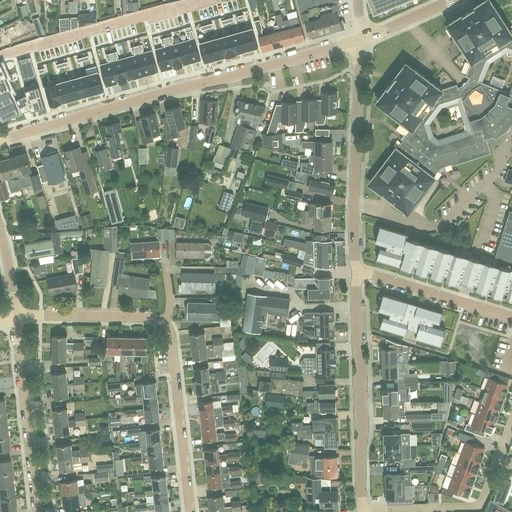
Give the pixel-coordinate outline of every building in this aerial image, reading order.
[(247,0),(250,9),(257,7),(254,0),(247,0)] [(326,33),(316,0),(296,0),(303,22),(305,21),(310,37),(326,33)] [(316,0),(326,33),(342,28),(337,12),(340,11),(338,4),(340,4),(338,0),(316,0)] [(369,0),(374,12),(404,0),(369,0)] [(492,8),(486,0),(485,0),(451,23),(456,31),(453,33),(472,62),(466,77),(470,78),(478,81),(486,60),(507,47),(511,48),(511,31),(495,6),(492,8)] [(137,11),(137,3),(128,3),(129,11),(137,11)] [(22,17),(29,14),(26,5),(19,7),(22,17)] [(196,24),(203,24),(202,11),(195,12),(196,24)] [(87,14),(78,15),(79,24),(88,23),(87,14)] [(283,21),(281,14),(275,16),(278,26),(278,25),(284,46),(295,43),(288,20),(283,21)] [(121,17),(121,28),(129,28),(129,17),(121,17)] [(295,43),(305,40),(299,17),(288,20),(295,43)] [(60,19),(60,33),(69,30),(72,29),(71,18),(60,19)] [(31,24),(26,19),(22,24),(27,28),(31,24)] [(263,36),(262,31),(263,30),(260,21),(255,22),(263,52),(274,49),(270,34),(263,36)] [(274,49),(284,46),(278,25),(278,26),(273,27),(275,33),(270,34),(274,49)] [(255,39),(246,41),(249,52),(258,50),(255,39)] [(246,41),(237,44),(241,55),(249,52),(246,41)] [(237,44),(227,47),(230,58),(241,55),(237,44)] [(56,53),(67,51),(65,45),(55,47),(56,53)] [(227,47),(218,49),(222,60),(230,58),(227,47)] [(218,49),(211,51),(214,63),(222,60),(218,49)] [(205,53),(195,55),(198,66),(208,64),(205,53)] [(195,55),(187,58),(190,69),(198,66),(195,55)] [(187,58),(179,60),(182,71),(190,69),(187,58)] [(172,60),(162,63),(166,76),(175,74),(172,60)] [(162,63),(150,66),(154,79),(166,76),(162,63)] [(150,66),(140,69),(143,82),(154,79),(150,66)] [(413,72),(404,66),(379,99),(387,105),(385,108),(412,129),(405,139),(424,154),(433,142),(429,139),(424,123),(439,104),(461,96),(459,89),(457,85),(442,89),(415,69),(413,72)] [(140,69),(129,72),(133,85),(143,82),(140,69)] [(121,72),(109,75),(113,91),(125,87),(121,72)] [(109,75),(97,79),(102,94),(113,91),(109,75)] [(496,139),(511,123),(511,114),(511,94),(478,81),(470,78),(469,82),(463,88),(459,89),(461,96),(473,134),(475,141),(486,137),(493,135),(496,139)] [(97,79),(85,82),(90,98),(102,94),(97,79)] [(85,82),(74,85),(79,101),(90,98),(85,82)] [(6,83),(0,84),(0,100),(3,110),(27,101),(24,95),(17,97),(18,101),(13,103),(6,83)] [(74,85),(63,89),(68,104),(79,101),(74,85)] [(317,120),(316,120),(316,124),(324,124),(326,117),(326,113),(337,113),(337,107),(339,107),(339,100),(337,100),(337,92),(323,92),(323,101),(317,101),(317,120)] [(317,120),(317,101),(317,99),(303,99),(303,111),(297,110),(297,123),(296,123),(296,133),(303,132),(306,123),(306,120),(316,120),(317,120)] [(217,121),(218,101),(201,100),(200,120),(200,123),(207,123),(207,127),(209,127),(207,135),(205,142),(212,144),(214,138),(217,129),(216,128),(217,121)] [(250,129),(252,121),(255,105),(239,101),(236,117),(242,119),(241,125),(240,124),(232,145),(233,146),(239,148),(240,148),(243,139),(244,140),(248,128),(250,129)] [(280,123),(296,123),(297,123),(297,110),(297,102),(283,102),(283,108),(282,108),(276,106),(267,135),(276,134),(280,123)] [(243,139),(240,148),(249,151),(252,142),(256,131),(259,122),(262,123),(266,107),(255,105),(252,121),(250,129),(248,128),(244,140),(243,139)] [(174,138),(179,136),(177,128),(186,126),(180,106),(167,110),(174,138)] [(143,144),(154,141),(153,135),(161,133),(155,113),(142,117),(145,128),(139,130),(143,144)] [(107,126),(110,136),(107,136),(112,157),(116,156),(123,154),(122,148),(121,148),(118,139),(124,138),(120,122),(107,126)] [(274,150),(279,149),(278,134),(276,134),(267,135),(263,135),(264,147),(273,146),(274,150)] [(475,141),(473,134),(437,145),(433,142),(424,154),(441,168),(443,167),(451,164),(452,166),(491,153),(486,137),(475,141)] [(441,168),(424,154),(405,139),(397,149),(396,148),(376,175),(379,177),(372,186),(405,212),(411,203),(414,206),(435,178),(434,177),(439,170),(441,168)] [(333,157),(333,142),(316,142),(310,141),(302,141),(302,147),(310,147),(310,148),(316,148),(316,156),(309,156),(333,157)] [(236,157),(239,148),(233,146),(229,155),(236,157)] [(177,166),(179,148),(169,147),(167,165),(177,166)] [(85,165),(80,148),(65,152),(71,171),(79,169),(87,195),(98,192),(90,164),(85,165)] [(109,161),(106,149),(96,152),(99,163),(109,161)] [(19,177),(20,179),(22,188),(22,186),(33,183),(31,176),(30,171),(32,170),(27,153),(13,157),(19,177)] [(40,173),(42,183),(49,181),(64,177),(58,154),(43,158),(44,164),(38,166),(40,173)] [(223,169),(226,160),(215,156),(212,165),(223,169)] [(333,170),(333,157),(309,156),(309,163),(301,163),(301,171),(315,175),(316,170),(333,170)] [(19,177),(13,157),(0,160),(0,167),(3,179),(7,178),(11,192),(22,188),(19,179),(15,180),(15,178),(19,177)] [(216,176),(218,170),(210,167),(208,173),(216,176)] [(40,173),(31,176),(33,183),(35,191),(44,188),(42,183),(40,173)] [(304,182),(309,183),(308,189),(309,189),(333,195),(336,182),(320,178),(320,177),(307,173),(306,173),(304,182)] [(287,188),(289,180),(269,175),(267,183),(287,188)] [(0,192),(2,200),(10,197),(6,181),(0,182),(0,192)] [(302,201),(304,193),(288,189),(286,197),(302,201)] [(266,221),(269,207),(246,202),(243,215),(266,221)] [(331,217),(331,203),(309,203),(309,210),(302,210),(302,213),(300,213),(300,216),(302,217),(331,217)] [(242,215),(244,208),(237,206),(235,212),(242,215)] [(74,213),(60,217),(63,228),(71,228),(78,227),(76,218),(74,213)] [(84,228),(93,225),(90,214),(81,217),(84,228)] [(302,217),(300,216),(300,219),(302,219),(302,223),(309,223),(310,223),(316,223),(316,229),(331,229),(331,217),(302,217)] [(275,237),(278,224),(252,218),(249,230),(262,234),(275,237)] [(117,251),(117,238),(117,226),(105,228),(105,237),(104,250),(91,248),(90,257),(94,258),(92,285),(106,286),(109,250),(117,251)] [(469,260),(471,252),(455,247),(453,256),(403,240),(405,234),(408,235),(408,234),(380,226),(375,242),(381,244),(377,259),(401,266),(401,267),(462,285),(463,281),(472,284),(471,288),(511,300),(511,273),(494,268),(497,260),(481,255),(479,263),(469,260)] [(158,240),(166,239),(167,239),(165,228),(157,229),(158,240)] [(167,239),(175,238),(175,229),(170,229),(165,228),(167,239)] [(511,229),(505,228),(496,256),(511,261),(511,229)] [(307,238),(308,230),(295,229),(294,237),(307,238)] [(61,239),(84,237),(83,230),(60,232),(61,239)] [(226,237),(226,239),(233,241),(235,232),(228,230),(226,237)] [(313,234),(313,241),(306,241),(306,249),(315,249),(315,252),(332,256),(331,242),(329,242),(329,234),(313,234)] [(224,244),(226,239),(226,237),(218,235),(217,239),(220,243),(224,244)] [(28,259),(55,254),(52,239),(25,244),(28,259)] [(133,258),(160,256),(159,242),(132,243),(133,258)] [(205,243),(178,242),(177,257),(209,258),(212,255),(212,246),(209,243),(205,243)] [(282,258),(283,253),(276,251),(274,256),(273,260),(276,261),(281,262),(281,261),(282,258)] [(332,268),(332,256),(315,252),(315,254),(306,252),(305,251),(303,259),(283,253),(282,258),(281,261),(281,262),(295,266),(295,265),(302,267),(304,263),(315,266),(332,268)] [(256,256),(254,268),(253,274),(263,276),(267,258),(256,256)] [(84,257),(72,259),(74,274),(48,279),(51,294),(78,288),(75,274),(84,273),(84,268),(84,257)] [(125,260),(121,260),(117,259),(116,259),(115,265),(114,275),(121,277),(122,277),(124,264),(125,260)] [(216,293),(216,274),(215,274),(183,274),(183,284),(180,284),(179,293),(191,293),(192,290),(209,291),(209,293),(216,293)] [(122,277),(121,277),(119,286),(119,292),(147,297),(150,279),(140,278),(140,280),(122,277)] [(332,288),(332,278),(317,279),(317,283),(303,283),(303,279),(296,279),(296,289),(304,288),(304,289),(311,289),(311,288),(332,288)] [(305,303),(325,303),(325,297),(333,297),(332,288),(311,288),(311,289),(311,296),(305,296),(305,303)] [(284,330),(286,315),(288,313),(290,299),(247,293),(242,330),(260,333),(261,326),(284,330)] [(438,327),(443,312),(418,305),(417,306),(408,304),(409,302),(384,294),(379,310),(386,313),(382,328),(406,335),(404,339),(416,343),(417,338),(441,346),(446,329),(438,327)] [(230,297),(219,298),(218,304),(189,303),(188,319),(212,320),(213,322),(219,322),(220,321),(221,321),(222,312),(232,311),(231,308),(230,297)] [(454,324),(479,329),(482,315),(457,310),(454,324)] [(333,313),(317,313),(305,313),(303,314),(303,318),(313,319),(313,324),(317,324),(334,324),(333,313)] [(224,319),(225,326),(236,325),(235,318),(224,319)] [(334,335),(334,324),(317,324),(317,331),(309,331),(309,330),(307,330),(307,329),(304,329),(304,336),(318,335),(319,337),(323,337),(324,335),(334,335)] [(191,334),(192,346),(206,345),(206,339),(205,332),(191,334)] [(84,349),(84,342),(74,342),(67,342),(67,336),(53,336),(53,348),(67,349),(74,349),(84,349)] [(121,353),(121,337),(108,337),(108,353),(114,353),(114,361),(114,372),(116,372),(115,380),(120,379),(121,361),(120,361),(120,353),(121,353)] [(135,373),(135,362),(134,362),(134,353),(134,337),(121,337),(121,353),(127,353),(127,362),(128,362),(128,373),(135,373)] [(148,362),(148,354),(147,354),(147,338),(134,337),(134,353),(142,353),(141,362),(143,363),(144,374),(151,373),(150,362),(148,362)] [(383,363),(397,362),(404,362),(403,352),(405,352),(416,356),(419,349),(407,346),(403,344),(396,342),(386,339),(387,347),(380,347),(380,355),(382,355),(383,363)] [(222,351),(222,350),(224,350),(223,343),(213,344),(192,346),(194,359),(208,357),(215,357),(214,355),(222,354),(223,361),(237,359),(236,349),(222,351)] [(66,362),(66,355),(74,355),(74,349),(67,349),(53,348),(52,361),(66,362)] [(318,350),(318,358),(310,358),(304,358),(301,361),(301,363),(300,363),(300,365),(301,365),(301,366),(301,374),(319,374),(335,374),(334,350),(318,350)] [(254,359),(246,351),(240,357),(248,364),(254,359)] [(89,366),(101,365),(101,357),(88,358),(89,366)] [(288,371),(289,359),(271,357),(270,370),(288,371)] [(237,359),(223,361),(224,370),(238,368),(237,359)] [(445,361),(446,373),(456,373),(455,361),(445,361)] [(409,362),(404,362),(397,362),(383,363),(383,369),(380,369),(380,376),(383,376),(383,377),(394,376),(398,376),(397,369),(409,369),(409,362)] [(209,373),(209,367),(195,368),(196,381),(210,380),(227,378),(226,371),(216,372),(209,373)] [(505,397),(507,391),(505,390),(508,384),(499,381),(501,375),(486,371),(484,376),(488,378),(484,389),(505,397)] [(54,386),(68,384),(66,372),(52,373),(54,386)] [(225,395),(237,393),(243,392),(246,392),(247,375),(245,375),(239,376),(237,377),(238,386),(237,386),(224,387),(225,395)] [(302,394),(303,380),(271,377),(270,381),(259,380),(258,390),(302,394)] [(228,384),(227,378),(210,380),(196,381),(197,386),(194,386),(195,393),(198,393),(198,394),(212,392),(211,391),(218,390),(218,385),(228,384)] [(144,395),(158,394),(156,381),(142,383),(143,383),(136,384),(138,396),(144,395)] [(110,391),(122,390),(121,383),(109,384),(110,391)] [(55,399),(69,397),(68,384),(54,386),(55,399)] [(336,398),(335,385),(319,386),(320,391),(304,391),(304,398),(310,398),(320,397),(320,398),(336,398)] [(384,402),(404,402),(404,395),(398,395),(398,388),(394,388),(383,389),(384,402)] [(505,397),(484,389),(480,401),(501,409),(503,403),(501,402),(503,397),(505,397)] [(145,408),(159,406),(158,394),(144,395),(145,408)] [(238,410),(243,409),(241,394),(230,396),(231,401),(237,400),(238,410)] [(284,408),(285,395),(267,394),(266,406),(284,408)] [(136,402),(135,395),(124,396),(124,397),(125,402),(125,403),(136,402)] [(308,403),(308,405),(308,411),(314,411),(320,411),(320,412),(336,412),(336,406),(338,406),(337,401),(336,401),(336,400),(320,400),(314,400),(314,402),(308,403)] [(214,407),(213,401),(199,403),(201,415),(215,414),(222,413),(233,412),(232,405),(222,406),(222,407),(214,407)] [(501,409),(480,401),(475,413),(496,421),(498,414),(497,414),(499,409),(500,409),(501,409)] [(384,416),(399,416),(399,415),(405,415),(404,402),(384,402),(384,416)] [(161,420),(159,406),(145,408),(126,410),(127,417),(137,416),(146,415),(147,421),(161,420)] [(55,422),(69,421),(67,408),(53,410),(55,422)] [(223,420),(222,413),(215,414),(201,415),(202,428),(216,426),(224,425),(223,420)] [(407,422),(432,421),(431,413),(407,414),(407,422)] [(484,437),(486,431),(492,433),(494,426),(492,425),(494,420),(496,421),(475,413),(471,425),(467,424),(464,429),(476,434),(484,437)] [(292,432),(300,431),(307,431),(339,431),(338,423),(336,423),(336,417),(325,418),(325,419),(313,419),(313,423),(313,425),(311,425),(303,425),(303,423),(292,423),(292,432)] [(111,426),(121,425),(121,418),(110,419),(111,426)] [(224,427),(235,425),(234,419),(223,420),(224,427)] [(56,435),(70,433),(69,421),(55,422),(56,435)] [(413,431),(433,431),(433,422),(413,422),(413,431)] [(0,438),(8,437),(7,425),(0,425),(0,438)] [(217,433),(216,426),(202,428),(204,441),(217,439),(217,440),(225,439),(225,441),(237,440),(236,433),(225,434),(225,432),(217,433)] [(139,428),(128,429),(129,436),(140,435),(139,428)] [(256,438),(257,429),(248,428),(247,437),(256,438)] [(148,443),(161,441),(160,429),(147,430),(148,443)] [(307,431),(300,431),(300,439),(307,439),(322,438),(322,445),(326,445),(337,445),(337,440),(339,440),(339,431),(307,431)] [(481,461),(484,454),(482,454),(484,448),(472,443),(474,437),(459,432),(457,438),(465,441),(461,453),(481,461)] [(383,440),(383,447),(411,446),(411,441),(410,434),(400,434),(400,433),(393,433),(393,435),(385,435),(385,440),(383,440)] [(97,444),(110,443),(109,436),(97,437),(97,444)] [(0,451),(10,450),(8,437),(0,438),(0,451)] [(163,454),(161,441),(148,443),(141,444),(140,442),(130,444),(130,450),(141,449),(141,450),(149,449),(149,455),(163,454)] [(72,451),(71,444),(57,445),(59,458),(89,455),(89,449),(72,451)] [(308,460),(310,447),(290,444),(289,458),(308,460)] [(411,458),(411,451),(411,446),(383,447),(384,453),(385,453),(385,458),(394,458),(394,460),(401,459),(411,458)] [(206,462),(220,461),(219,454),(219,448),(205,450),(206,462)] [(227,454),(219,454),(220,461),(227,460),(238,459),(241,458),(240,452),(238,452),(227,453),(227,454)] [(481,461),(461,453),(457,465),(477,472),(479,466),(478,465),(480,460),(481,461)] [(164,467),(163,454),(149,455),(131,457),(132,463),(150,462),(150,468),(164,467)] [(60,471),(74,469),(73,463),(90,461),(89,455),(59,458),(60,471)] [(311,465),(337,466),(337,463),(339,463),(339,457),(337,457),(337,456),(323,457),(323,456),(310,456),(311,465)] [(0,473),(12,472),(11,459),(0,460),(0,473)] [(443,468),(446,461),(440,459),(437,466),(443,468)] [(208,475),(222,474),(229,473),(228,467),(229,467),(229,466),(221,467),(220,461),(206,462),(208,475)] [(101,472),(114,470),(113,463),(101,465),(101,472)] [(337,466),(311,465),(311,474),(319,476),(338,475),(338,474),(340,474),(339,468),(337,468),(337,466)] [(434,465),(427,466),(411,466),(411,472),(427,472),(427,474),(433,474),(434,465)] [(477,472),(457,465),(452,477),(473,484),(475,478),(473,477),(475,472),(477,473),(477,472)] [(116,476),(127,475),(126,467),(116,468),(116,476)] [(253,485),(264,485),(264,472),(251,471),(253,485)] [(0,486),(13,485),(12,472),(0,473),(0,486)] [(95,481),(109,480),(109,479),(108,472),(94,473),(95,481)] [(440,472),(437,482),(444,484),(447,474),(440,472)] [(222,481),(222,474),(208,475),(209,488),(222,486),(222,488),(230,487),(230,488),(242,487),(241,480),(230,481),(230,480),(222,481)] [(411,486),(411,474),(386,475),(386,476),(384,476),(384,485),(386,485),(386,486),(405,486),(411,486)] [(130,483),(134,482),(134,483),(145,482),(145,483),(153,482),(154,490),(167,489),(166,476),(153,477),(153,475),(145,476),(144,475),(133,476),(129,477),(130,483)] [(321,493),(320,479),(307,477),(307,493),(311,493),(311,501),(321,501),(321,507),(338,507),(338,492),(321,493)] [(473,484),(452,477),(448,489),(443,487),(441,493),(452,497),(454,491),(468,496),(471,490),(469,489),(471,484),(473,485),(473,484)] [(78,487),(77,480),(61,482),(63,495),(79,493),(85,492),(93,492),(92,486),(92,483),(84,484),(84,486),(78,487)] [(0,499),(15,498),(13,485),(0,486),(0,499)] [(412,486),(411,486),(405,486),(386,486),(386,488),(384,488),(384,497),(386,497),(386,498),(398,498),(398,504),(413,504),(412,492),(412,486)] [(129,498),(135,497),(146,496),(146,497),(154,496),(155,502),(169,501),(167,489),(154,490),(146,491),(146,490),(135,491),(128,492),(129,498)] [(64,508),(80,506),(79,493),(63,495),(64,508)] [(210,508),(224,506),(223,495),(209,496),(210,508)] [(5,511),(16,511),(15,498),(0,499),(0,511),(5,511)] [(499,504),(491,500),(485,511),(509,511),(510,510),(500,504),(499,504)] [(170,511),(169,501),(155,502),(155,503),(147,504),(136,504),(137,511),(156,509),(156,511),(170,511)]
